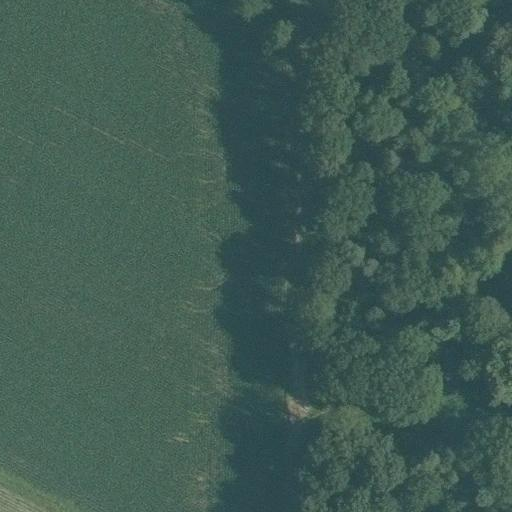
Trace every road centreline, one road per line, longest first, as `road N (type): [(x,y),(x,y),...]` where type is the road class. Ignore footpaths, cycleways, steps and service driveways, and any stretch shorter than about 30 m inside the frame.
road 1 (track): [(331,0),(305,392)]
road 2 (track): [(511,399),(305,392)]
road 3 (track): [(305,392),(301,511)]
